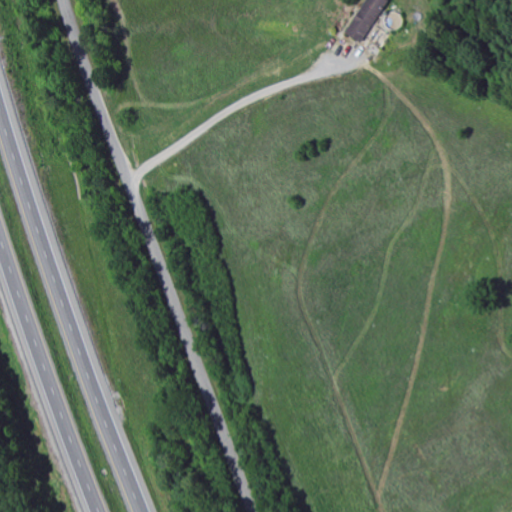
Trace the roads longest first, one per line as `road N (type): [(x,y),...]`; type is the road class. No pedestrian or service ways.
road 1 (tertiary): [(251,511),(64,0)]
road 2 (motorway): [(142,511),(0,103)]
road 3 (motorway): [(0,248),(94,511)]
